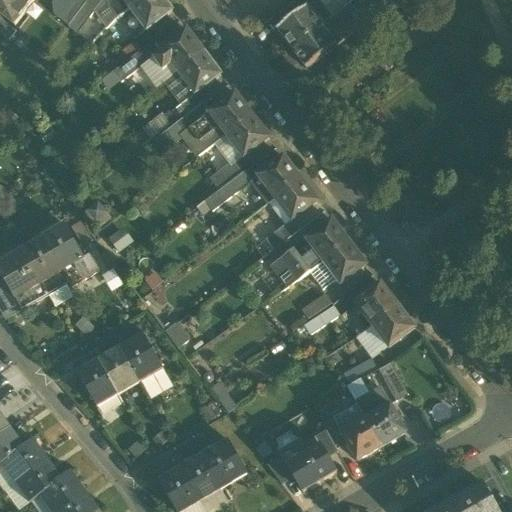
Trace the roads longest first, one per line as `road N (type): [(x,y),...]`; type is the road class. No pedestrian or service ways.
road 1 (residential): [(507,409),(189,0)]
road 2 (residential): [(146,511),(0,343)]
road 3 (residential): [(507,409),(345,511)]
